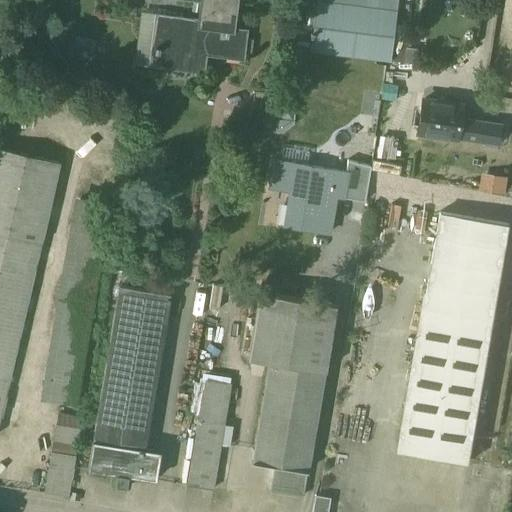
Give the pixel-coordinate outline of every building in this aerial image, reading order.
[(201,0),(200,19),(199,27),(227,31),(227,28),(230,0),(201,0)] [(398,0),(301,0),(295,48),(390,60),(395,27),(398,0)] [(200,19),(161,14),(155,62),(202,68),(204,52),(242,57),(246,31),(227,28),(227,31),(199,27),(200,19)] [(407,28),(395,27),(390,60),(404,62),(405,47),(407,28)] [(417,49),(405,47),(404,62),(415,63),(417,49)] [(279,97),(253,95),(251,129),(275,131),(279,97)] [(460,105),(422,100),(418,132),(456,138),(456,136),(458,120),(460,105)] [(498,125),(458,120),(456,136),(496,142),(498,125)] [(299,158),(300,147),(282,145),(280,156),(299,158)] [(59,162),(0,148),(0,168),(55,182),(59,162)] [(346,171),(274,159),(269,185),(291,189),(285,225),(329,232),(335,196),(342,197),(346,171)] [(371,166),(348,159),(346,171),(342,197),(365,201),(371,166)] [(0,414),(55,182),(0,168),(0,414)] [(110,205),(80,199),(46,393),(75,398),(110,205)] [(511,225),(438,212),(397,450),(470,462),(511,225)] [(170,293),(119,285),(92,440),(143,449),(170,293)] [(259,292),(245,289),(241,308),(256,310),(259,292)] [(334,304),(259,292),(256,310),(248,358),(268,361),(251,461),(274,465),(306,470),(334,304)] [(229,384),(204,380),(197,419),(223,424),(229,384)] [(82,418),(58,414),(51,453),(75,457),(82,418)] [(223,424),(197,419),(186,487),(211,491),(223,424)] [(143,449),(92,440),(88,468),(115,473),(113,485),(126,487),(128,475),(156,480),(160,451),(143,449)] [(75,457),(51,453),(44,493),(68,498),(75,457)] [(306,470),(274,465),(270,491),(302,496),(306,470)] [(503,511),(509,478),(459,469),(452,511),(503,511)] [(328,511),(330,498),(315,495),(312,511),(328,511)]
